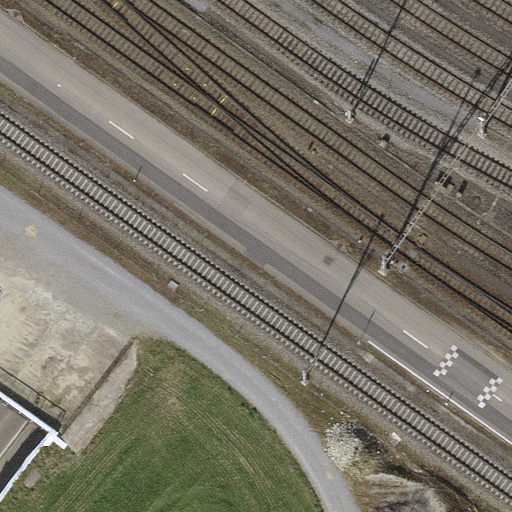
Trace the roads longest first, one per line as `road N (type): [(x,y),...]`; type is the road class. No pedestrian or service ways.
road 1 (secondary): [(0,397),(302,0)]
road 2 (track): [(352,511),(298,427),(183,328),(0,199)]
road 3 (secondary): [(198,0),(0,256)]
